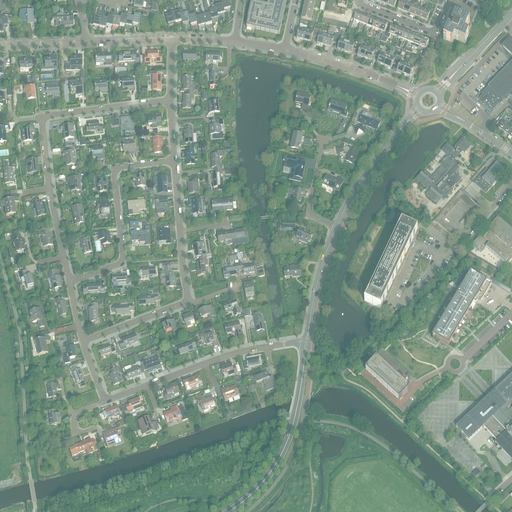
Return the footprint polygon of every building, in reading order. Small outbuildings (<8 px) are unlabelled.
[(219,4),(215,5),(218,14),(225,12),(224,9),(222,0),(218,1),(219,4)] [(222,0),(224,9),(231,8),(228,0),(222,0)] [(268,0),(267,5),(252,2),(246,27),(255,29),(277,33),(279,34),(286,0),(268,0)] [(311,20),(315,5),(315,0),(305,0),(301,18),(311,20)] [(397,9),(403,11),(407,3),(406,2),(402,1),(402,0),(399,0),(400,0),(397,9)] [(407,3),(403,11),(409,13),(412,5),(411,5),(412,4),(408,3),(409,0),(406,0),(406,2),(407,3)] [(412,5),(409,13),(415,16),(418,7),(417,7),(414,5),(415,2),(413,1),(412,4),(411,5),(412,5)] [(206,14),(203,15),(205,24),(212,22),(212,19),(211,19),(209,10),(207,2),(203,3),(205,11),(206,14)] [(418,7),(415,16),(421,18),(424,9),(423,9),(420,8),(421,4),(419,3),(417,7),(418,7)] [(212,9),(209,10),(211,19),(212,19),(218,17),(218,14),(215,5),(212,6),(212,9)] [(424,9),(421,18),(427,20),(430,12),(426,10),(427,6),(425,5),(423,9),(424,9)] [(175,9),(172,10),(175,22),(182,20),(179,11),(176,12),(175,9)] [(34,17),(35,17),(34,10),(27,11),(26,10),(20,10),(18,22),(27,21),(27,23),(34,23),(34,17)] [(175,22),(172,10),(168,11),(169,14),(165,15),(168,24),(175,22)] [(183,10),(179,11),(182,20),(182,23),(190,22),(190,21),(187,12),(184,13),(183,10)] [(132,23),(138,24),(141,12),(137,11),(136,14),(134,13),(133,17),(132,23)] [(191,11),(187,12),(190,21),(190,22),(190,25),(197,23),(198,23),(195,14),(192,15),(191,11)] [(120,18),(119,24),(125,25),(127,13),(124,12),(123,15),(120,15),(120,18)] [(354,20),(360,22),(363,14),(357,12),(354,20)] [(89,25),(92,25),(99,26),(101,14),(98,13),(97,17),(94,16),(94,19),(90,18),(89,25)] [(106,24),(112,26),(114,13),(111,13),(110,16),(107,15),(106,24)] [(114,13),(112,26),(118,27),(119,24),(120,18),(117,17),(118,14),(114,13)] [(198,13),(195,14),(198,23),(197,23),(198,26),(205,24),(203,15),(199,16),(198,13)] [(56,26),(73,25),(72,14),(52,15),(52,21),(55,20),(56,26)] [(101,14),(99,26),(105,28),(106,24),(107,15),(107,19),(104,18),(105,15),(101,14)] [(363,14),(360,22),(366,25),(369,17),(363,14)] [(465,43),(469,34),(464,32),(469,21),(455,15),(449,28),(448,27),(443,39),(452,43),(454,38),(465,43)] [(369,17),(366,25),(372,27),(375,19),(369,17)] [(375,19),(372,27),(378,30),(381,22),(375,19)] [(381,22),(378,30),(384,32),(388,24),(381,22)] [(389,32),(389,34),(390,34),(395,36),(398,28),(392,25),(390,29),(389,32)] [(299,26),(296,38),(304,40),(306,30),(302,29),(302,27),(299,26)] [(306,30),(304,40),(311,42),(312,35),(315,36),(317,29),(314,28),(313,32),(306,30)] [(398,28),(395,36),(401,38),(404,30),(398,28)] [(317,29),(315,36),(318,37),(317,43),(324,45),(327,36),(322,34),(323,32),(320,31),(321,30),(317,29)] [(404,30),(401,38),(407,41),(410,33),(404,30)] [(410,33),(407,41),(413,43),(416,35),(410,33)] [(327,36),(324,45),(331,47),(333,41),(336,42),(338,35),(335,34),(334,38),(327,36)] [(338,35),(336,42),(339,43),(337,49),(344,51),(347,42),(340,40),(341,36),(338,35)] [(413,43),(412,46),(418,48),(419,46),(423,37),(416,35),(413,43)] [(423,37),(419,46),(426,48),(429,40),(423,37)] [(347,42),(344,51),(351,53),(353,47),(356,48),(359,41),(355,40),(354,44),(347,42)] [(482,95),(479,98),(482,102),(492,111),(511,90),(511,40),(502,51),(511,61),(487,86),(490,88),(483,95),(482,95)] [(359,41),(356,48),(359,49),(357,55),(364,58),(368,49),(361,46),(362,42),(359,41)] [(368,49),(364,58),(371,61),(374,54),(377,55),(379,49),(376,47),(374,51),(368,49)] [(379,49),(377,55),(379,56),(377,63),(384,65),(388,56),(381,54),(382,50),(379,49)] [(150,60),(156,59),(156,62),(161,61),(161,55),(158,55),(158,51),(153,51),(151,51),(151,52),(147,52),(147,55),(144,55),(144,62),(150,62),(150,60)] [(200,61),(200,51),(196,51),(196,52),(193,52),(193,51),(190,51),(190,52),(183,52),(183,59),(196,60),(196,61),(200,61)] [(135,63),(139,63),(138,55),(135,55),(135,52),(118,53),(119,62),(135,61),(135,63)] [(105,66),(111,65),(110,53),(95,54),(96,63),(105,63),(105,66)] [(206,60),(213,61),(213,62),(216,62),(216,61),(220,61),(220,53),(213,53),(211,53),(206,53),(206,60)] [(70,66),(82,65),(81,55),(77,55),(77,57),(70,57),(70,66)] [(388,56),(384,65),(391,68),(393,62),(396,64),(399,57),(396,55),(394,59),(388,56)] [(45,65),(42,65),(42,70),(56,69),(56,66),(56,56),(52,56),(52,58),(44,58),(45,65)] [(25,59),(19,59),(20,68),(31,67),(31,57),(27,57),(25,58),(25,59)] [(399,57),(396,64),(399,65),(396,71),(403,74),(407,65),(400,62),(402,58),(399,57)] [(421,67),(424,59),(419,57),(418,58),(415,65),(418,66),(421,67)] [(407,65),(403,74),(410,77),(414,68),(407,65)] [(208,70),(208,74),(210,74),(210,85),(218,86),(218,74),(216,74),(216,71),(208,70)] [(146,73),(146,75),(152,75),(152,89),(160,90),(161,75),(154,75),(154,72),(149,72),(149,73),(146,73)] [(190,76),(182,76),(183,81),(184,81),(184,90),(188,90),(188,92),(194,92),(194,85),(191,85),(190,76)] [(104,77),(105,81),(94,82),(94,90),(102,90),(102,92),(106,91),(105,82),(109,81),(109,77),(104,77)] [(130,89),(134,89),(133,79),(121,80),(122,88),(130,87),(130,89)] [(77,80),(69,81),(70,92),(78,92),(78,94),(82,93),(81,83),(78,83),(77,80)] [(57,82),(46,83),(47,95),(54,94),(54,96),(58,95),(57,82)] [(27,99),(35,98),(34,85),(25,86),(25,88),(24,89),(24,93),(26,92),(27,99)] [(184,104),(183,104),(183,109),(191,108),(190,99),(194,99),(194,92),(188,92),(188,95),(184,95),(184,104)] [(307,111),(310,97),(297,94),(296,102),(303,104),(301,110),(307,111)] [(218,100),(209,101),(210,113),(219,112),(218,100)] [(346,117),(348,112),(345,111),(347,105),(331,100),(328,109),(341,114),(340,115),(346,117)] [(361,126),(354,128),(357,135),(363,132),(366,125),(376,130),(379,123),(367,118),(368,114),(363,111),(361,116),(361,115),(358,122),(362,124),(361,126)] [(157,127),(162,126),(161,113),(155,114),(156,116),(148,117),(148,125),(152,124),(153,128),(157,128),(157,127)] [(125,132),(135,131),(133,116),(120,118),(121,125),(124,124),(125,132)] [(504,132),(509,125),(504,121),(505,121),(501,118),(496,124),(499,127),(498,128),(504,132)] [(216,124),(209,125),(210,134),(214,134),(214,138),(222,138),(222,133),(221,133),(220,125),(223,124),(222,119),(215,120),(216,124)] [(99,132),(102,131),(101,125),(98,125),(98,121),(88,122),(88,125),(86,125),(87,130),(89,130),(98,129),(99,132)] [(64,139),(73,137),(72,124),(63,125),(63,126),(60,126),(61,130),(63,129),(64,139)] [(24,130),(22,130),(23,142),(32,141),(31,133),(34,133),(34,129),(31,129),(29,129),(29,126),(24,127),(24,130)] [(5,131),(10,130),(9,127),(0,127),(0,142),(6,142),(5,131)] [(185,131),(184,131),(185,143),(197,142),(196,138),(193,139),(192,130),(192,127),(184,127),(185,131)] [(293,132),(290,148),(299,150),(303,134),(293,132)] [(154,153),(163,152),(162,139),(161,140),(160,136),(153,137),(153,140),(154,153)] [(442,149),(441,150),(447,156),(448,157),(450,155),(455,160),(462,151),(464,153),(471,146),(463,139),(462,141),(460,139),(453,148),(447,143),(442,149)] [(132,154),(135,153),(134,141),(123,143),(124,151),(131,150),(132,154)] [(342,146),(336,147),(337,153),(343,152),(348,154),(345,161),(352,164),(354,160),(358,152),(357,152),(357,151),(350,148),(344,146),(342,146)] [(100,159),(104,158),(102,147),(91,148),(92,157),(99,156),(100,159)] [(197,155),(194,156),(194,152),(193,148),(186,149),(186,152),(187,165),(195,164),(194,160),(197,160),(197,155)] [(66,165),(75,164),(74,151),(64,152),(65,152),(62,153),(62,156),(65,156),(66,165)] [(214,167),(215,171),(222,170),(222,167),(220,167),(219,157),(223,156),(223,151),(215,151),(216,154),(211,154),(212,167),(214,167)] [(284,155),(283,160),(289,161),(287,168),(295,169),(293,180),(299,181),(300,178),(302,178),(305,163),(304,162),(305,159),(298,157),(298,158),(284,155)] [(421,173),(416,179),(427,189),(427,188),(430,190),(426,194),(430,198),(437,204),(442,198),(444,200),(446,199),(447,199),(449,197),(447,195),(453,189),(452,189),(456,184),(457,185),(461,179),(454,173),(459,168),(460,169),(462,166),(460,164),(455,160),(450,155),(448,157),(447,156),(439,164),(442,166),(433,176),(426,170),(424,172),(423,171),(421,173)] [(36,158),(26,159),(27,166),(28,166),(28,172),(38,171),(37,161),(37,158),(36,158)] [(504,173),(506,171),(496,163),(489,171),(486,168),(474,183),(486,193),(491,187),(492,187),(494,185),(493,185),(504,173)] [(12,168),(3,168),(5,183),(9,183),(9,184),(12,184),(12,183),(13,183),(12,168)] [(215,174),(212,174),(213,187),(221,186),(223,186),(223,178),(220,178),(220,173),(222,173),(222,170),(215,171),(215,174)] [(105,183),(106,183),(105,178),(102,179),(101,175),(94,176),(95,180),(97,179),(98,192),(106,191),(105,183)] [(137,187),(145,186),(145,175),(133,176),(133,180),(136,179),(137,187)] [(339,191),(344,179),(339,177),(338,180),(326,175),(322,184),(339,191)] [(70,191),(79,190),(78,177),(66,178),(67,182),(69,182),(70,191)] [(157,177),(153,178),(154,185),(158,184),(158,193),(167,193),(166,177),(157,177)] [(189,194),(199,193),(198,183),(197,180),(192,180),(192,183),(188,183),(189,194)] [(303,197),(305,190),(295,188),(295,190),(284,187),(283,193),(294,195),(293,200),(300,201),(301,197),(303,197)] [(460,191),(454,198),(459,202),(461,200),(461,199),(465,195),(463,193),(460,191)] [(129,215),(139,214),(139,210),(145,209),(144,200),(144,197),(137,198),(137,201),(127,202),(129,215)] [(195,197),(189,198),(190,204),(192,204),(193,214),(202,213),(200,200),(195,200),(195,197)] [(3,200),(2,201),(3,206),(4,206),(5,212),(6,215),(10,214),(15,214),(14,202),(18,201),(18,198),(3,200)] [(232,198),(212,200),(213,211),(233,209),(233,208),(236,208),(235,202),(232,202),(232,198)] [(168,199),(156,200),(156,205),(157,213),(169,212),(168,208),(167,208),(167,205),(168,205),(168,199)] [(37,216),(45,215),(44,207),(43,202),(39,203),(39,200),(32,201),(33,205),(35,204),(37,216)] [(100,209),(101,215),(99,215),(99,218),(106,218),(106,214),(109,214),(108,201),(97,202),(97,209),(100,209)] [(80,205),(71,207),(75,222),(79,221),(80,223),(84,222),(80,205)] [(476,205),(472,209),(470,212),(475,216),(481,209),(476,205)] [(440,214),(434,220),(437,223),(439,224),(443,220),(445,218),(440,214)] [(420,223),(405,216),(404,218),(403,222),(417,228),(420,223)] [(489,232),(484,238),(480,235),(471,245),(477,249),(480,246),(484,249),(486,247),(504,264),(506,261),(509,263),(511,259),(511,229),(498,216),(487,228),(491,231),(490,232),(489,232)] [(417,229),(418,229),(417,228),(403,222),(365,301),(365,300),(364,301),(368,303),(379,308),(380,308),(381,308),(380,308),(383,300),(385,297),(386,297),(387,295),(386,295),(394,277),(395,277),(396,275),(395,275),(402,260),(403,260),(404,258),(403,257),(411,240),(412,240),(413,238),(417,229)] [(135,231),(130,231),(131,241),(139,240),(139,242),(145,241),(145,245),(150,245),(149,230),(140,231),(139,227),(138,227),(139,228),(134,228),(135,231)] [(44,247),(53,245),(49,228),(38,231),(39,235),(41,235),(44,247)] [(170,229),(158,229),(159,244),(171,243),(170,229)] [(236,231),(231,232),(232,240),(233,244),(246,242),(244,229),(236,230),(236,231)] [(299,229),(296,236),(297,236),(297,237),(300,238),(299,240),(307,244),(308,243),(309,241),(310,241),(313,234),(299,229)] [(98,230),(92,231),(92,234),(95,233),(97,233),(98,240),(101,240),(102,244),(110,244),(109,232),(99,233),(98,230)] [(219,242),(229,240),(229,244),(233,244),(232,240),(231,232),(225,233),(225,232),(217,233),(219,242)] [(23,245),(24,245),(23,239),(21,239),(20,235),(11,237),(12,242),(13,241),(16,252),(24,250),(23,245)] [(84,253),(91,252),(89,241),(87,241),(86,238),(80,240),(81,246),(82,246),(84,253)] [(201,243),(193,244),(194,249),(195,249),(196,257),(200,256),(201,259),(207,258),(212,257),(211,254),(206,255),(205,248),(202,249),(201,243)] [(207,258),(201,259),(201,262),(197,263),(198,271),(197,271),(198,275),(206,274),(205,266),(208,265),(207,258)] [(240,271),(238,263),(235,264),(235,267),(223,269),(224,278),(229,277),(229,276),(237,275),(237,271),(240,271)] [(242,263),(238,263),(240,271),(243,270),(244,274),(254,272),(253,264),(243,266),(242,263)] [(290,268),(284,268),(285,278),(301,276),(301,269),(299,269),(298,266),(290,266),(290,268)] [(142,268),(142,270),(141,270),(140,271),(140,274),(141,275),(143,275),(143,276),(156,275),(155,267),(142,268)] [(51,277),(53,288),(61,286),(59,275),(55,276),(54,270),(48,271),(49,278),(51,277)] [(171,270),(165,271),(165,274),(166,274),(167,287),(175,287),(174,274),(171,274),(171,270)] [(27,286),(34,284),(31,275),(28,276),(27,271),(19,273),(20,278),(24,277),(27,286)] [(470,271),(432,335),(440,340),(448,345),(452,338),(459,327),(460,325),(461,323),(476,299),(477,300),(479,298),(481,299),(491,284),(486,281),(487,281),(470,271)] [(126,274),(112,275),(113,285),(117,285),(117,283),(127,282),(127,283),(131,283),(130,276),(127,277),(126,274)] [(246,297),(255,296),(252,282),(244,283),(246,297)] [(87,287),(83,287),(83,293),(84,293),(87,293),(101,292),(101,293),(105,293),(104,286),(101,286),(100,284),(86,285),(87,287)] [(153,296),(141,297),(138,297),(139,305),(154,304),(154,301),(158,301),(158,294),(153,295),(153,296)] [(60,315),(68,314),(65,301),(62,302),(62,298),(55,299),(56,303),(57,303),(60,315)] [(235,299),(222,304),(225,312),(234,309),(236,315),(241,314),(238,307),(239,307),(235,299)] [(90,322),(94,321),(94,322),(95,323),(96,323),(97,322),(97,321),(98,321),(96,307),(98,307),(97,303),(91,304),(91,307),(89,308),(90,322)] [(129,311),(133,310),(133,304),(129,304),(129,305),(116,307),(116,305),(112,306),(112,311),(116,311),(116,312),(117,312),(117,314),(130,313),(129,311)] [(209,317),(215,316),(211,306),(199,310),(201,317),(208,315),(209,317)] [(39,328),(44,326),(40,308),(29,311),(32,323),(37,321),(39,328)] [(187,326),(195,323),(191,313),(183,316),(187,326)] [(255,324),(252,325),(253,328),(256,327),(256,331),(260,331),(261,332),(262,331),(263,331),(263,330),(264,330),(263,323),(264,323),(263,321),(262,317),(260,317),(259,313),(252,315),(253,319),(254,318),(255,324)] [(173,331),(178,329),(174,319),(162,324),(165,331),(172,329),(173,331)] [(237,338),(242,336),(240,330),(241,330),(239,322),(224,326),(226,333),(235,331),(237,338)] [(203,334),(200,335),(201,340),(205,339),(207,345),(212,342),(214,347),(218,346),(213,332),(209,333),(203,335),(203,334)] [(125,346),(138,341),(135,334),(122,339),(123,341),(119,343),(121,350),(126,348),(125,346)] [(41,336),(33,337),(34,342),(36,342),(38,352),(39,355),(42,354),(48,353),(45,342),(50,341),(50,337),(42,339),(41,336)] [(192,347),(196,346),(194,340),(190,341),(191,342),(178,347),(180,354),(193,350),(192,347)] [(69,358),(76,356),(74,345),(70,346),(69,343),(64,344),(64,347),(66,347),(67,354),(63,355),(65,364),(70,363),(69,358)] [(112,353),(116,351),(113,345),(110,346),(109,344),(98,348),(101,356),(111,352),(112,353)] [(248,367),(260,364),(259,357),(246,359),(247,361),(243,362),(244,369),(248,368),(248,367)] [(144,362),(141,363),(144,371),(147,370),(148,372),(153,371),(153,372),(157,370),(156,369),(161,368),(160,364),(162,363),(160,358),(158,359),(157,358),(145,363),(144,362)] [(376,358),(372,362),(369,365),(365,370),(399,401),(403,396),(410,389),(406,385),(407,383),(406,381),(404,383),(376,358)] [(231,363),(221,366),(224,375),(227,373),(228,376),(234,374),(234,373),(237,372),(235,366),(232,367),(231,363)] [(128,379),(141,375),(138,366),(125,371),(128,379)] [(77,384),(80,383),(82,387),(87,385),(85,381),(84,381),(83,377),(84,377),(81,369),(78,370),(77,367),(71,370),(72,373),(73,372),(77,384)] [(121,377),(118,377),(116,372),(118,372),(116,368),(110,370),(112,374),(110,374),(114,385),(123,381),(121,377)] [(254,377),(256,383),(264,380),(267,386),(265,387),(267,391),(276,387),(272,377),(269,378),(267,372),(254,377)] [(511,373),(495,390),(497,393),(482,407),(480,404),(456,426),(469,440),(484,427),(497,441),(495,443),(502,450),(511,461),(511,373)] [(197,376),(183,381),(187,390),(192,388),(192,387),(200,384),(200,385),(202,385),(200,380),(199,380),(197,376)] [(51,384),(50,380),(44,381),(45,384),(48,384),(48,385),(47,385),(49,398),(58,396),(56,384),(51,384)] [(169,396),(179,392),(176,383),(165,388),(167,392),(164,393),(166,399),(170,398),(169,396)] [(228,398),(239,394),(236,386),(226,389),(221,391),(225,401),(228,400),(228,398)] [(210,408),(215,406),(212,398),(205,401),(203,396),(196,399),(198,404),(200,403),(203,410),(210,408)] [(129,404),(125,405),(128,411),(132,410),(131,409),(134,408),(135,412),(141,410),(140,408),(142,407),(139,397),(128,401),(129,404)] [(182,405),(178,407),(177,406),(171,408),(172,411),(164,414),(167,423),(181,417),(182,420),(188,418),(182,405)] [(105,410),(106,411),(103,412),(105,417),(108,416),(108,417),(120,413),(117,406),(105,410)] [(55,410),(49,410),(51,425),(61,424),(60,414),(56,415),(55,410)] [(143,434),(158,429),(156,423),(151,425),(148,417),(138,421),(143,434)] [(116,446),(123,443),(122,438),(120,439),(118,433),(121,432),(119,428),(103,435),(107,445),(115,442),(116,446)] [(75,446),(69,448),(72,456),(78,453),(77,453),(86,450),(88,454),(93,452),(92,449),(91,448),(96,446),(94,439),(91,440),(90,439),(85,440),(86,441),(74,446),(75,446)]
